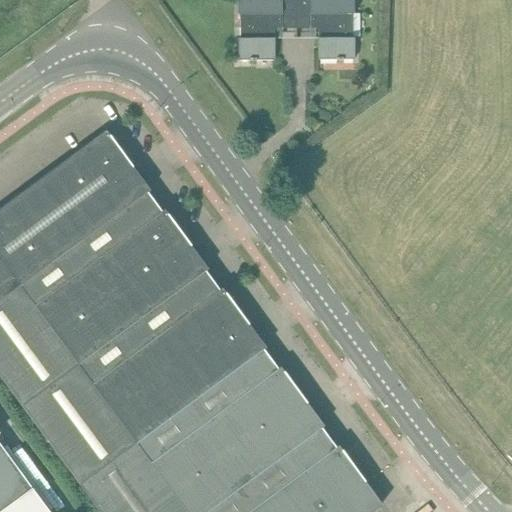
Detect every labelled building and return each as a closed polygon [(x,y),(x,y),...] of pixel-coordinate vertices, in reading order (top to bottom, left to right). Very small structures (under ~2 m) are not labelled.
[(296,39),(295,0),(237,0),(238,14),(240,14),(240,38),(238,38),(238,60),(249,60),(249,61),(256,61),(274,60),(274,29),(296,29),(296,40),(296,39)] [(295,0),(296,39),(297,39),(297,29),(318,29),(318,60),(336,60),(336,61),(342,61),(342,60),(354,60),(354,38),(351,38),(351,13),(354,13),(353,0),(295,0)] [(0,208),(0,311),(154,201),(147,192),(150,190),(106,130),(0,208)] [(0,311),(0,378),(27,414),(212,280),(205,270),(208,268),(164,209),(161,211),(154,201),(0,311)] [(27,414),(84,492),(270,358),(263,349),(266,347),(222,288),(219,290),(212,280),(27,414)] [(224,511),(328,437),(321,427),(324,426),(280,366),(277,368),(270,358),(84,492),(98,511),(224,511)] [(328,437),(224,511),(371,511),(382,504),(338,445),(335,447),(328,437)] [(0,511),(50,511),(32,487),(0,444),(0,511)]
